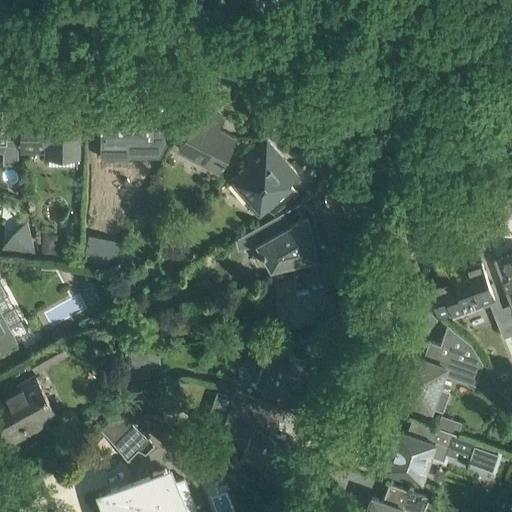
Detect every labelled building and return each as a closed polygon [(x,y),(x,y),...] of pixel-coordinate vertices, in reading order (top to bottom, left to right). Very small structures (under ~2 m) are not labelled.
[(22,117),(22,137),(22,150),(48,151),(48,153),(77,153),(77,105),(47,105),(47,117),(22,117)] [(147,105),(100,105),(100,157),(160,157),(162,152),(171,134),(162,130),(147,130),(147,105)] [(200,105),(191,123),(178,147),(218,167),(236,133),(220,125),(224,117),(200,105)] [(0,148),(7,149),(7,161),(19,161),(19,139),(7,139),(7,106),(0,106),(0,148)] [(259,218),(269,208),(272,212),(277,207),(278,208),(298,191),(290,182),(298,175),(267,139),(246,157),(250,161),(232,177),(250,197),(245,202),(259,218)] [(261,224),(251,230),(257,243),(270,268),(298,261),(317,257),(310,224),(303,217),(285,227),(278,214),(261,224)] [(13,232),(1,248),(35,253),(27,220),(13,232)] [(511,252),(501,256),(508,278),(501,281),(505,292),(511,289),(511,252)] [(482,261),(467,267),(465,262),(454,266),(456,272),(451,273),(453,280),(430,289),(428,286),(415,291),(417,295),(424,302),(427,303),(432,300),(439,317),(451,313),(453,318),(481,307),(479,302),(494,296),(482,261)] [(334,267),(315,272),(306,274),(309,287),(296,290),(293,278),(274,282),(284,322),(312,315),(313,321),(336,315),(332,297),(327,298),(325,290),(339,287),(334,267)] [(0,347),(16,339),(0,310),(0,347)] [(104,310),(91,318),(96,327),(110,324),(104,310)] [(411,353),(396,395),(406,399),(405,401),(409,403),(409,402),(432,410),(441,413),(449,391),(440,387),(445,373),(475,383),(482,364),(484,363),(476,350),(474,348),(473,345),(471,343),(469,341),(467,339),(465,337),(463,335),(461,333),(459,332),(457,330),(455,328),(452,327),(450,326),(450,324),(447,323),(444,332),(440,344),(433,341),(429,340),(422,357),(411,353)] [(36,372),(70,354),(60,337),(27,356),(36,372)] [(261,366),(254,385),(255,386),(281,395),(279,402),(301,410),(311,378),(304,375),(311,355),(325,355),(325,360),(339,360),(338,338),(318,339),(300,339),(298,343),(299,343),(298,345),(293,344),(281,344),(279,349),(277,349),(270,369),(261,366)] [(148,366),(128,368),(129,377),(149,375),(148,366)] [(41,418),(54,411),(34,376),(0,395),(0,425),(6,437),(24,428),(27,433),(44,424),(41,418)] [(233,398),(223,428),(249,437),(244,450),(245,451),(242,460),(256,465),(259,455),(276,461),(286,435),(274,431),(278,420),(282,421),(285,411),(235,391),(233,398)] [(146,452),(155,444),(150,440),(151,439),(134,422),(133,423),(123,414),(102,428),(114,439),(112,441),(131,459),(140,449),(143,450),(146,452)] [(407,431),(395,427),(382,467),(400,473),(400,474),(409,477),(408,479),(413,480),(413,479),(421,482),(430,456),(438,458),(437,461),(445,463),(450,448),(448,447),(449,445),(471,453),(469,458),(467,457),(465,465),(468,466),(469,462),(475,464),(475,466),(494,473),(498,461),(496,461),(500,448),(411,418),(407,431)] [(164,511),(167,511),(193,511),(194,511),(197,510),(184,478),(171,483),(166,468),(153,473),(153,474),(150,475),(149,473),(119,485),(119,487),(118,487),(106,491),(112,508),(107,510),(108,511),(164,511)] [(371,496),(365,511),(422,511),(428,496),(408,489),(389,482),(383,500),(371,496)]
